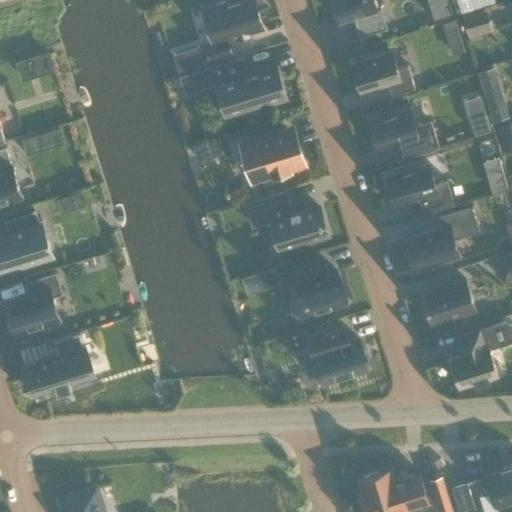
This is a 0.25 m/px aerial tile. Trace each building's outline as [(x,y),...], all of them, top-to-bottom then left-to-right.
[(254,0),(229,0),(212,6),(219,29),(211,31),(214,41),(206,43),(211,59),(231,53),(226,38),(263,26),(254,0)] [(354,17),(360,36),(387,27),(381,7),(379,8),(376,0),(332,0),(339,21),(354,17)] [(471,0),(457,0),(461,11),(474,7),(471,0)] [(449,1),(430,7),(434,18),(452,12),(449,1)] [(486,10),(463,17),(468,33),(491,26),(486,10)] [(457,20),(445,23),(449,35),(460,31),(457,20)] [(198,45),(174,53),(181,74),(182,74),(204,67),(205,67),(198,45)] [(361,90),(388,82),(391,94),(415,86),(408,64),(397,67),(392,50),(352,62),(361,90)] [(37,69),(52,65),(48,51),(33,56),(37,69)] [(275,63),(248,71),(243,55),(205,67),(204,67),(182,74),(181,74),(179,75),(185,93),(218,82),(228,113),(227,114),(227,115),(285,97),(285,96),(284,96),(275,65),(275,63)] [(493,66),(478,70),(490,108),(504,104),(493,66)] [(411,106),(369,118),(378,149),(393,144),(398,158),(398,159),(399,159),(416,154),(440,146),(431,120),(417,124),(411,106)] [(486,113),(472,118),(477,134),(491,130),(486,113)] [(511,119),(497,124),(505,150),(511,148),(511,119)] [(289,168),(305,164),(298,140),(291,142),(286,127),(243,140),(255,179),(273,173),(275,177),(290,172),(289,168)] [(31,135),(22,138),(26,154),(36,151),(31,135)] [(0,200),(22,194),(12,164),(12,165),(6,145),(0,147),(0,200)] [(386,175),(395,204),(428,194),(432,210),(455,203),(447,179),(435,182),(429,162),(386,175)] [(503,170),(488,174),(492,191),(508,186),(503,170)] [(286,188),(244,201),(252,226),(273,219),(282,249),(327,235),(318,204),(294,211),(286,188)] [(58,198),(62,211),(85,204),(81,191),(58,198)] [(459,253),(454,237),(479,229),(472,205),(473,205),(473,203),(439,214),(439,215),(441,214),(445,226),(405,238),(414,267),(459,253)] [(45,236),(36,207),(35,207),(35,209),(5,218),(8,230),(0,232),(0,271),(48,257),(42,237),(45,236)] [(511,252),(498,257),(505,282),(511,279),(511,252)] [(288,266),(294,285),(293,285),(301,314),(347,300),(338,271),(324,276),(318,257),(288,266)] [(265,271),(270,286),(282,283),(277,267),(265,271)] [(26,280),(30,294),(5,301),(14,332),(60,318),(53,296),(63,293),(56,271),(26,280)] [(422,292),(431,321),(456,313),(456,315),(476,309),(466,278),(422,292)] [(456,335),(462,354),(450,358),(459,386),(474,381),(475,383),(489,379),(489,377),(497,374),(489,348),(498,345),(511,341),(511,340),(511,323),(505,320),(492,324),(456,335)] [(348,342),(342,322),(310,332),(316,351),(313,352),(322,383),(368,369),(359,338),(348,342)] [(57,393),(58,393),(58,391),(69,387),(70,388),(71,389),(71,388),(69,383),(93,375),(85,347),(83,347),(79,333),(80,333),(80,332),(52,340),(52,341),(54,341),(58,355),(24,366),(32,394),(56,387),(57,393)] [(61,405),(22,407),(23,417),(62,415),(61,405)] [(496,505),(511,500),(511,464),(501,467),(502,470),(487,474),(487,475),(477,478),(482,494),(492,491),(496,505)] [(359,477),(363,489),(358,491),(363,511),(405,511),(405,509),(429,501),(420,472),(396,479),(392,467),(359,477)] [(452,511),(442,473),(428,477),(437,511),(452,511)] [(461,511),(475,508),(467,481),(452,485),(459,511),(461,511)] [(102,511),(95,488),(63,498),(67,511),(102,511)]
